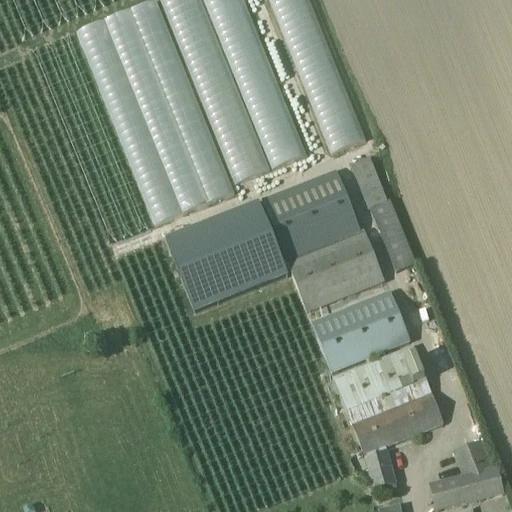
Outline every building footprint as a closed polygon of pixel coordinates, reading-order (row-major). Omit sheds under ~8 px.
[(157,0),(77,26),(97,88),(112,89),(144,136),(142,141),(172,151),(172,147),(177,148),(182,156),(188,138),(187,165),(200,157),(206,176),(209,166),(212,167),(219,177),(202,182),(202,188),(200,188),(193,210),(235,197),(231,186),(305,162),(273,64),(333,154),(360,145),(312,0),(157,0)] [(390,204),(387,205),(371,162),(350,171),(367,213),(368,213),(394,277),(416,267),(390,204)] [(336,175),(262,203),(285,263),(360,234),(336,175)] [(285,279),(255,206),(161,244),(191,316),(285,279)] [(360,234),(285,263),(306,316),(384,286),(363,233),(360,234)] [(389,294),(310,326),(331,377),(410,346),(389,294)] [(363,459),(443,428),(413,349),(332,382),(363,459)] [(451,455),(461,479),(467,492),(469,506),(504,498),(497,471),(491,472),(480,444),(451,455)] [(363,461),(373,494),(397,488),(388,454),(363,461)] [(467,492),(461,479),(429,487),(434,511),(446,511),(469,506),(467,492)]
